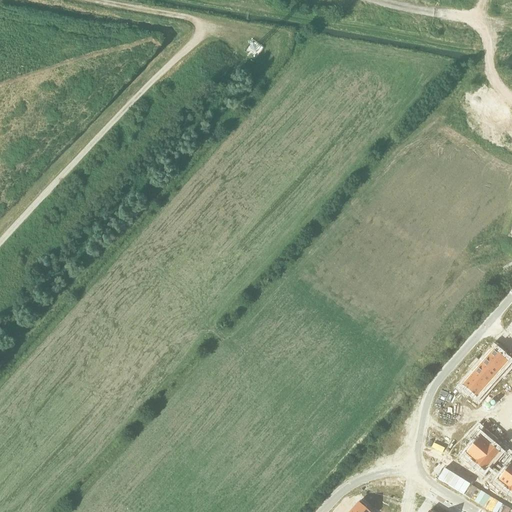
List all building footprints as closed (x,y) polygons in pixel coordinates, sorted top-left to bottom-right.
[(496,347),(486,359),(502,373),(502,374),(503,374),(511,365),(500,355),(502,353),(496,347)] [(486,359),(478,367),(494,382),(502,374),(502,373),(486,359)] [(478,367),(471,376),(487,390),(494,382),(478,367)] [(471,376),(460,387),(467,393),(469,391),(479,400),(487,390),(471,376)] [(445,405),(440,416),(447,419),(446,424),(445,424),(444,432),(460,434),(461,427),(462,427),(462,425),(461,425),(462,418),(467,419),(467,414),(477,416),(482,417),(483,409),(473,405),(472,411),(468,410),(459,408),(459,411),(456,410),(445,405)] [(476,442),(466,454),(468,456),(466,458),(472,463),(474,461),(475,462),(492,443),(492,444),(494,442),(479,429),(471,438),(476,442)] [(475,462),(474,463),(484,472),(495,458),(500,463),(508,454),(502,449),(501,451),(492,444),(492,443),(475,462)] [(508,469),(498,482),(500,483),(499,485),(505,490),(506,488),(508,489),(511,483),(511,456),(510,455),(503,465),(508,469)] [(388,492),(387,510),(407,511),(408,495),(396,494),(396,492),(388,492)] [(361,501),(350,511),(369,511),(365,508),(367,506),(361,501)]
